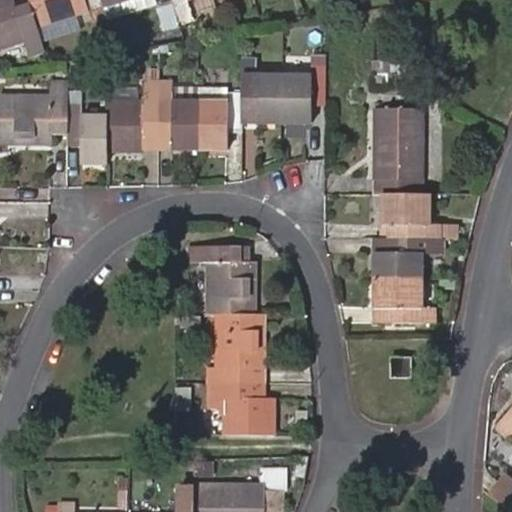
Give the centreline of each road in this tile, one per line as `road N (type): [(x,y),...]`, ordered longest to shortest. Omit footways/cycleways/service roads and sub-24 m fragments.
road 1 (residential): [(343,432),(323,280),(304,232),(243,194),(148,203),(116,221),(63,288),(4,438),(5,511)]
road 2 (residential): [(466,440),(494,280)]
road 3 (residential): [(466,440),(343,432)]
